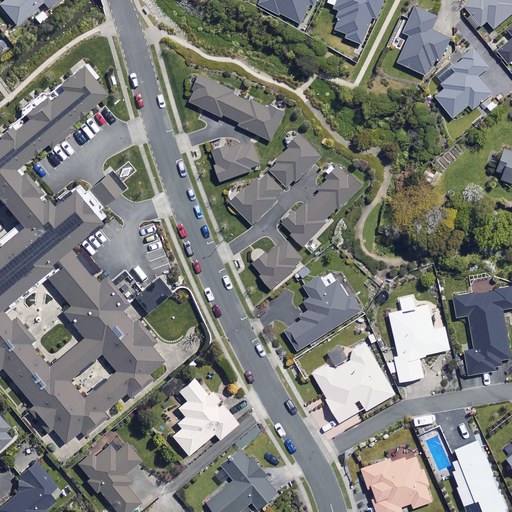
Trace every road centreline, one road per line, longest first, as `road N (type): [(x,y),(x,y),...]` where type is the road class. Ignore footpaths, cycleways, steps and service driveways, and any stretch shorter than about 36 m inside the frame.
road 1 (residential): [(312,462),(202,251),(119,0)]
road 2 (residential): [(312,462),(403,411),(511,391)]
